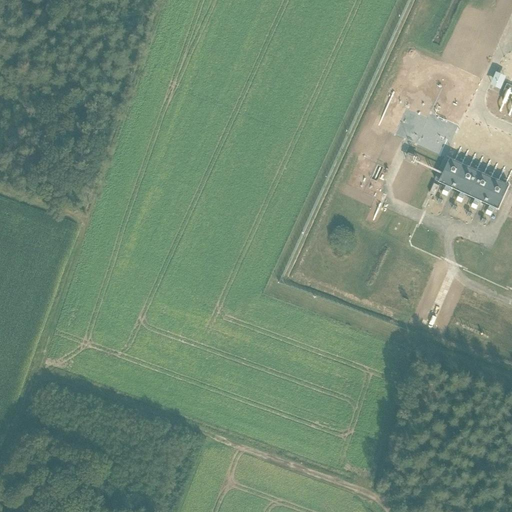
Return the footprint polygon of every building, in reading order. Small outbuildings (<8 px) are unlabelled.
[(491,87),(500,91),(506,77),(497,73),(491,87)] [(498,116),(511,121),(511,84),(498,116)] [(409,158),(419,162),(422,155),(412,151),(409,158)] [(509,187),(445,158),(434,181),(498,211),(509,187)] [(439,186),(434,184),(429,194),(435,197),(439,186)] [(367,218),(378,223),(382,212),(377,210),(384,193),(378,190),(367,218)]
